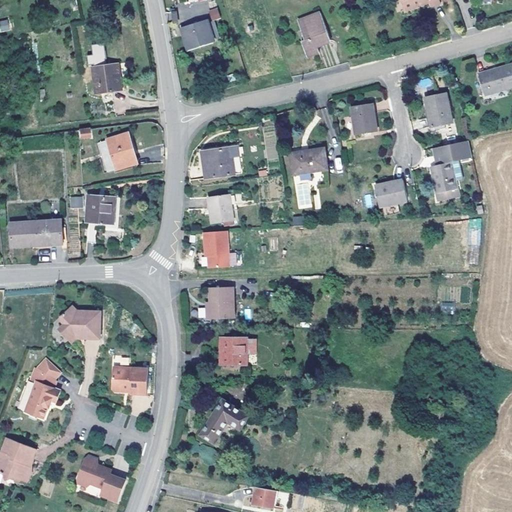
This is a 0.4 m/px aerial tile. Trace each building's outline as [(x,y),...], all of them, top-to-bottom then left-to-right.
[(401,0),(405,9),(409,8),(429,1),(429,3),(431,7),(440,3),(439,0),(401,0)] [(429,3),(429,1),(409,8),(409,10),(429,3)] [(212,20),(221,18),(217,7),(209,10),(212,20)] [(321,13),(299,20),(306,39),(302,41),(307,56),(319,52),(317,47),(316,44),(330,39),(321,13)] [(0,32),(10,30),(8,19),(0,20),(0,32)] [(214,21),(183,29),(188,46),(211,40),(210,38),(219,36),(214,21)] [(212,43),(211,40),(188,46),(189,50),(212,43)] [(119,64),(93,67),(97,94),(124,91),(119,64)] [(511,64),(479,74),(484,95),(511,86),(511,64)] [(445,92),(425,96),(431,127),(452,123),(445,92)] [(372,103),(351,106),(355,134),(376,131),(372,103)] [(89,129),(80,130),(80,137),(90,136),(89,129)] [(129,133),(108,140),(117,169),(138,163),(129,133)] [(108,140),(99,142),(108,172),(117,169),(108,140)] [(468,140),(441,146),(445,163),(437,165),(431,166),(438,200),(460,196),(452,161),(472,157),(468,140)] [(268,158),(276,158),(276,145),(268,145),(268,158)] [(238,146),(202,152),(206,177),(235,173),(232,156),(239,155),(238,146)] [(441,146),(433,147),(437,165),(445,163),(441,146)] [(324,148),(289,153),(293,173),(327,168),(324,148)] [(402,180),(374,185),(379,207),(407,200),(402,180)] [(240,192),(229,194),(230,205),(241,203),(240,192)] [(229,194),(208,197),(212,224),(233,221),(230,205),(229,194)] [(115,196),(89,195),(88,222),(90,222),(88,242),(96,243),(98,222),(115,222),(115,196)] [(69,197),(69,208),(83,207),(82,196),(69,197)] [(293,226),(304,225),(303,216),(292,217),(293,226)] [(468,219),(469,246),(481,246),(480,219),(468,219)] [(62,220),(11,223),(12,247),(63,244),(62,220)] [(227,231),(203,232),(204,253),(207,253),(207,256),(208,268),(229,266),(227,231)] [(478,253),(469,253),(469,264),(478,264),(478,253)] [(211,302),(214,302),(215,306),(211,306),(212,319),(234,318),(233,287),(210,288),(211,302)] [(441,313),(454,314),(455,303),(441,302),(441,313)] [(59,318),(64,324),(58,330),(69,340),(73,341),(77,336),(82,336),(82,338),(100,339),(100,311),(76,310),(74,308),(69,308),(59,318)] [(245,338),(221,338),(221,365),(245,365),(245,353),(246,339),(245,338)] [(254,339),(246,339),(245,353),(254,353),(254,339)] [(30,380),(36,382),(24,412),(43,419),(48,407),(49,407),(52,400),(56,402),(61,390),(54,388),(56,381),(54,379),(60,372),(46,359),(36,369),(35,368),(30,380)] [(148,368),(113,367),(112,388),(115,391),(121,391),(123,389),(130,389),(130,394),(147,394),(148,368)] [(248,416),(222,399),(200,433),(213,442),(228,421),(240,428),(248,416)] [(1,454),(0,454),(0,471),(2,472),(2,473),(4,474),(6,480),(17,476),(19,482),(22,481),(27,483),(30,474),(28,471),(30,466),(29,466),(31,460),(30,459),(35,449),(7,438),(1,454)] [(90,458),(86,460),(79,479),(81,483),(88,486),(93,484),(107,489),(104,496),(121,502),(128,481),(113,475),(114,471),(100,465),(98,461),(90,458)] [(41,493),(51,496),(55,481),(44,479),(41,493)] [(276,491),(255,487),(253,502),(274,505),(276,491)] [(302,507),(301,494),(292,495),(293,508),(302,507)]
